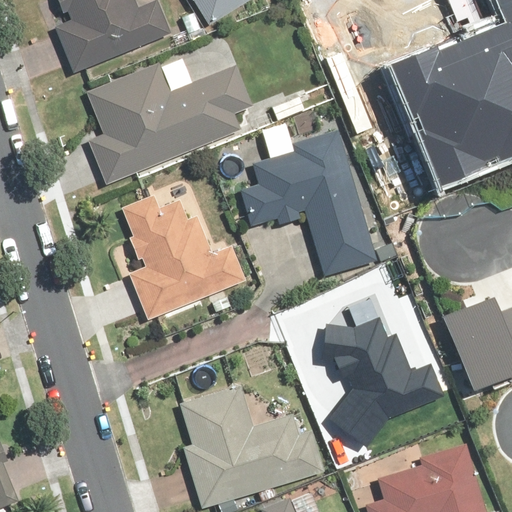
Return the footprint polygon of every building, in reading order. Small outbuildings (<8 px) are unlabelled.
[(57,26),(73,71),(174,34),(162,1),(140,9),(137,0),(64,0),(71,20),(57,26)] [(196,0),(212,23),(246,0),(196,0)] [(401,69),(443,177),(511,150),(511,0),(499,0),(510,26),(401,69)] [(386,16),(367,23),(383,65),(402,58),(386,16)] [(88,136),(105,179),(240,127),(234,111),(251,104),(236,65),(172,90),(160,62),(86,90),(102,131),(88,136)] [(310,87),(270,106),(277,121),(317,102),(310,87)] [(257,184),(242,188),(253,224),(305,208),(325,277),(381,261),(341,122),(292,136),(296,150),(251,163),(257,184)] [(145,260),(125,267),(145,320),(249,280),(234,240),(211,249),(198,216),(187,220),(179,200),(158,208),(154,197),(125,208),(145,260)] [(495,291),(443,311),(472,385),(511,369),(511,299),(500,304),(495,291)] [(353,386),(330,417),(368,445),(390,417),(445,396),(431,362),(410,370),(397,334),(387,338),(380,319),(356,327),(330,321),(321,357),(334,360),(343,380),(349,377),(353,386)] [(186,451),(204,509),(326,472),(313,428),(301,432),(296,414),(255,426),(242,385),(181,403),(195,449),(186,451)] [(388,499),(372,504),(373,511),(491,511),(470,440),(420,455),(423,465),(381,478),(388,499)]
